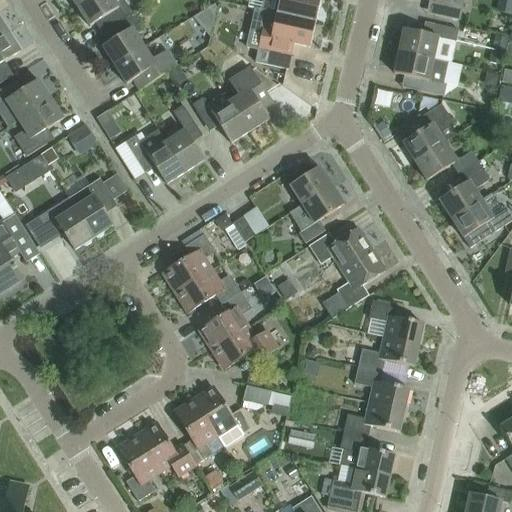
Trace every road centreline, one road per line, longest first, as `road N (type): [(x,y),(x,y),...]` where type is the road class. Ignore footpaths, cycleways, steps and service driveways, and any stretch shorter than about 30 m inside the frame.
road 1 (residential): [(118,263),(341,120)]
road 2 (residential): [(477,338),(341,120)]
road 3 (residential): [(70,445),(171,382),(176,355),(118,263)]
road 4 (residential): [(477,338),(458,373),(428,511)]
road 5 (residential): [(0,338),(118,263)]
road 6 (residential): [(104,112),(32,0)]
